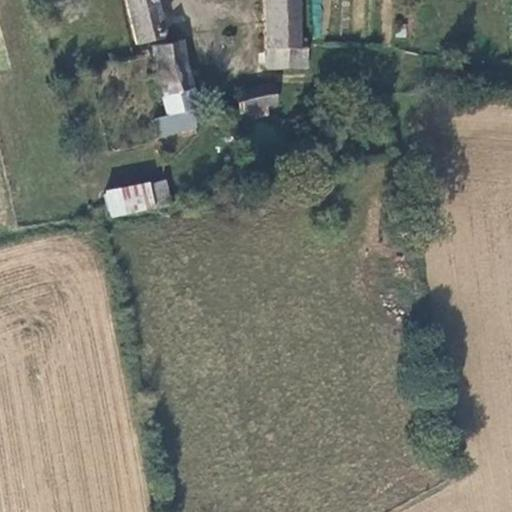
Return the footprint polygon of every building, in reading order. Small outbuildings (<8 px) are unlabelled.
[(153,0),(127,0),(137,43),(151,41),(164,39),(153,0)] [(262,0),(262,50),(295,51),(295,0),(262,0)] [(207,87),(198,41),(195,38),(179,41),(189,90),(207,87)] [(186,90),(189,90),(179,41),(153,47),(168,115),(189,110),(186,90)] [(305,52),(295,51),(262,50),(262,68),(268,69),(305,68),(305,52)] [(274,105),(271,86),(261,88),(237,93),(240,112),(274,105)] [(143,181),(99,189),(105,216),(149,208),(143,181)]
